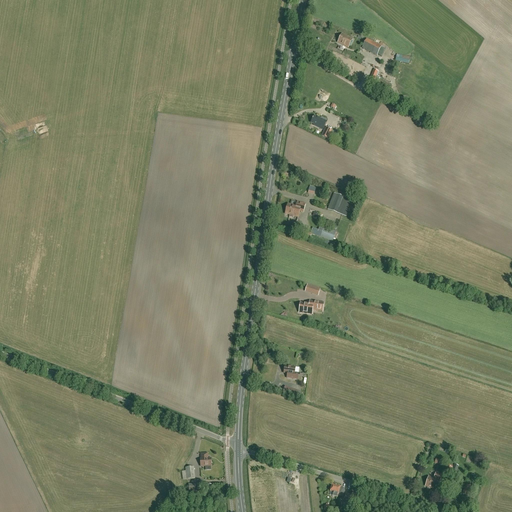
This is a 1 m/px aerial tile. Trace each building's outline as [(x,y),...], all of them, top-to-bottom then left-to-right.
[(349,48),(353,40),(342,35),(338,43),(349,48)] [(377,56),(382,47),(367,39),(362,48),(377,56)] [(408,64),(410,58),(397,55),(396,61),(408,64)] [(381,79),(377,76),(379,72),(374,70),(370,80),(374,82),(378,83),(374,92),(386,99),(386,98),(395,104),(397,99),(388,94),(393,86),(381,79)] [(320,129),(324,120),(321,118),(321,119),(314,116),(311,123),(314,125),(314,126),(320,129)] [(321,132),(323,134),(322,136),(328,139),(332,131),(326,128),(324,131),(322,130),(321,132)] [(349,200),(347,199),(334,194),(329,210),(340,215),(341,212),(345,213),(346,210),(345,210),(349,200)] [(285,214),(290,215),(289,217),(293,218),(293,216),(298,217),(301,208),(288,204),(285,214)] [(297,232),(299,224),(293,222),(291,231),(297,232)] [(337,232),(320,226),(318,230),(313,228),(311,233),(299,230),(297,236),(310,240),(311,234),(333,242),(337,232)] [(318,295),(320,289),(307,285),(306,291),(318,295)] [(312,314),(312,310),(322,311),(323,303),(310,301),(310,304),(301,303),(299,313),(312,314)] [(285,367),(284,368),(284,370),(285,370),(284,374),(288,374),(287,378),(298,380),(299,374),(295,373),(295,368),(292,367),(292,366),(288,366),(288,367),(285,366),(285,367)] [(298,393),(297,393),(298,391),(294,390),(287,388),(285,387),(283,392),(282,393),(292,396),(296,398),(298,393)] [(208,454),(201,454),(202,459),(201,459),(201,467),(211,467),(211,459),(208,459),(208,454)] [(450,475),(453,468),(447,466),(444,473),(450,475)] [(183,480),(195,479),(194,467),(186,468),(186,471),(182,472),(183,480)] [(437,490),(442,475),(436,473),(434,479),(428,477),(425,486),(437,490)] [(343,497),(345,489),(341,487),(337,486),(337,487),(332,485),(330,492),(334,493),(333,497),(338,498),(338,496),(343,497)] [(471,488),(466,486),(463,494),(469,496),(471,488)]
